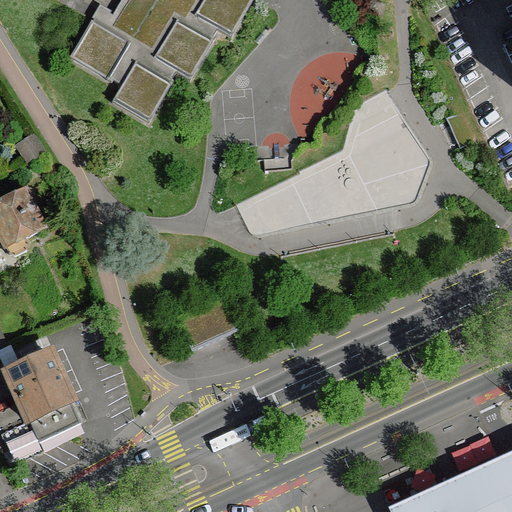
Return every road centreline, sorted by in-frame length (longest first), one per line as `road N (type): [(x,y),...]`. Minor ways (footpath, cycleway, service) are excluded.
road 1 (secondary): [(511,286),(218,421)]
road 2 (secondary): [(256,486),(511,371)]
road 3 (secondary): [(218,421),(28,511)]
